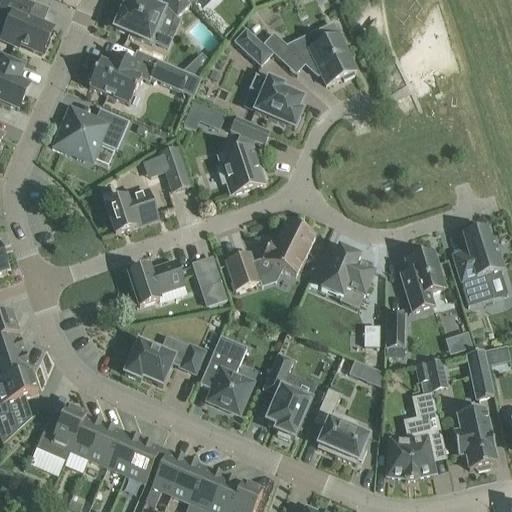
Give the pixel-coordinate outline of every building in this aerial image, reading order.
[(4,0),(0,10),(0,13),(2,10),(13,15),(0,43),(19,51),(20,48),(42,58),(53,31),(28,20),(34,5),(21,0),(4,0)] [(143,0),(142,4),(132,0),(130,0),(125,13),(123,12),(115,31),(150,47),(151,44),(155,46),(167,18),(163,16),(166,10),(176,21),(190,8),(182,0),(143,0)] [(200,22),(191,32),(207,47),(216,37),(200,22)] [(246,32),(234,45),(261,70),(272,58),(262,49),(263,48),(246,32)] [(285,49),(273,37),(263,48),(262,49),(272,58),(282,65),(290,54),(317,79),(320,78),(326,89),(342,81),(344,84),(354,79),(353,76),(356,74),(339,38),(325,45),(323,41),(315,35),(285,49)] [(0,104),(18,112),(30,86),(19,81),(24,68),(23,68),(24,66),(2,57),(1,58),(0,58),(0,104)] [(108,67),(101,63),(98,69),(94,70),(89,81),(91,85),(89,91),(129,108),(140,82),(149,86),(151,82),(193,101),(201,82),(197,81),(183,75),(157,63),(152,76),(137,70),(137,68),(112,57),(108,67)] [(210,65),(202,57),(183,75),(197,81),(210,65)] [(262,84),(256,81),(249,96),(255,99),(259,100),(253,115),(295,133),(302,115),(299,113),(303,102),(282,93),(284,89),(268,82),(266,86),(262,84)] [(192,105),(186,120),(199,125),(202,124),(207,111),(192,105)] [(117,154),(129,125),(101,113),(96,124),(71,114),(63,134),(60,132),(52,150),(70,158),(71,155),(91,164),(99,146),(117,154)] [(221,169),(217,171),(222,188),(226,186),(230,198),(264,187),(252,149),(254,145),(263,149),(270,135),(237,121),(231,135),(240,139),(236,150),(220,155),(221,159),(218,160),(221,169)] [(178,151),(158,157),(171,197),(191,190),(178,151)] [(148,194),(106,208),(115,237),(157,223),(148,194)] [(250,255),(225,264),(235,295),(260,286),(258,279),(269,276),(273,268),(296,280),(315,240),(287,226),(276,247),(271,244),(262,262),(253,265),(250,255)] [(468,255),(453,259),(463,293),(468,311),(494,303),(489,285),(485,286),(483,279),(504,273),(495,243),(489,244),(485,231),(463,238),(468,255)] [(360,260),(339,250),(330,270),(318,265),(309,287),(342,301),(346,292),(364,299),(375,275),(357,267),(360,260)] [(0,276),(7,274),(6,271),(8,270),(5,259),(2,260),(0,253),(0,276)] [(409,276),(401,279),(412,315),(433,309),(429,297),(444,293),(433,256),(427,258),(426,256),(410,260),(411,263),(405,265),(409,276)] [(149,274),(148,271),(128,278),(133,294),(131,294),(135,309),(138,308),(139,311),(159,304),(157,297),(183,289),(176,265),(149,274)] [(221,285),(200,292),(206,311),(227,304),(221,285)] [(438,313),(449,355),(470,350),(459,308),(438,313)] [(0,342),(18,336),(11,317),(0,320),(0,342)] [(405,319),(387,319),(386,351),(404,350),(405,319)] [(366,331),(365,350),(379,350),(380,331),(366,331)] [(0,364),(24,356),(18,336),(0,342),(0,364)] [(247,351),(220,340),(199,388),(212,393),(208,405),(239,418),(252,387),(235,379),(247,351)] [(132,358),(124,377),(141,384),(142,381),(162,390),(172,367),(181,370),(180,371),(195,377),(205,355),(190,349),(186,359),(176,355),(174,360),(138,345),(136,348),(133,349),(131,355),(132,358)] [(507,350),(484,355),(487,369),(510,365),(507,350)] [(484,354),(467,358),(477,404),(494,400),(484,354)] [(24,356),(0,364),(0,385),(31,375),(24,356)] [(294,364),(278,357),(262,394),(277,400),(267,424),(277,429),(275,434),(278,435),(277,439),(289,444),(291,440),(294,442),(310,404),(292,396),(298,381),(288,377),(294,364)] [(425,367),(429,384),(431,395),(449,392),(442,363),(425,367)] [(349,364),(345,380),(378,390),(383,374),(349,364)] [(425,367),(414,369),(418,386),(429,384),(425,367)] [(38,395),(31,375),(0,385),(0,419),(10,416),(7,406),(38,395)] [(342,398),(328,393),(314,426),(326,431),(318,448),(335,455),(334,459),(356,468),(358,463),(362,465),(367,454),(363,453),(368,440),(353,434),(357,425),(334,415),(342,398)] [(416,421),(403,424),(407,443),(390,442),(390,445),(388,445),(387,458),(389,458),(387,480),(405,482),(405,484),(417,483),(417,481),(434,477),(430,457),(444,454),(432,396),(411,401),(416,421)] [(65,465),(85,419),(66,411),(53,440),(43,436),(36,452),(65,465)] [(484,412),(457,418),(461,434),(453,435),(458,459),(466,457),(469,473),(475,471),(478,474),(489,472),(490,468),(497,467),(494,452),(491,438),(490,438),(484,412)] [(104,427),(85,419),(65,465),(66,465),(70,456),(88,464),(104,427)] [(13,423),(0,426),(0,440),(2,448),(17,435),(13,423)] [(123,435),(104,427),(88,464),(107,472),(123,435)] [(141,443),(123,435),(107,472),(126,480),(141,443)] [(161,451),(142,443),(126,480),(145,488),(161,451)] [(171,499),(186,463),(167,454),(145,506),(155,510),(161,495),(171,499)] [(189,507),(205,471),(186,463),(171,499),(189,507)] [(199,511),(209,511),(224,479),(205,471),(189,507),(199,511)] [(231,511),(243,487),(224,479),(209,511),(231,511)] [(243,487),(231,511),(254,511),(262,495),(243,487)] [(59,510),(62,502),(50,496),(47,505),(59,510)] [(80,511),(82,508),(70,503),(67,511),(68,511),(80,511)]
